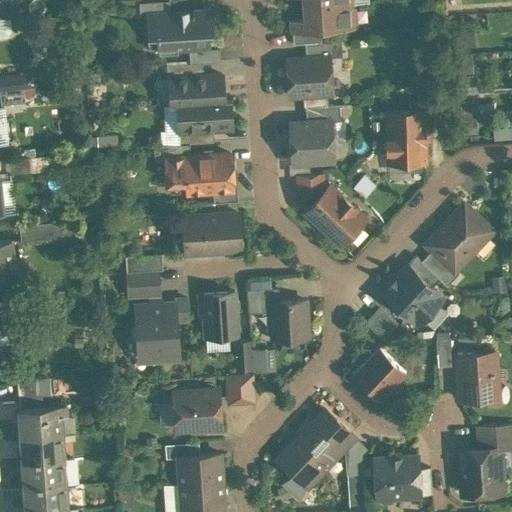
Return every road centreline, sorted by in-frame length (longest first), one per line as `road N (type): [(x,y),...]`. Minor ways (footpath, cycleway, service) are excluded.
road 1 (residential): [(341,285),(270,211),(256,0)]
road 2 (residential): [(341,285),(463,161),(511,153)]
road 3 (residential): [(253,511),(253,437),(323,367)]
road 4 (residential): [(323,367),(389,430),(436,428)]
